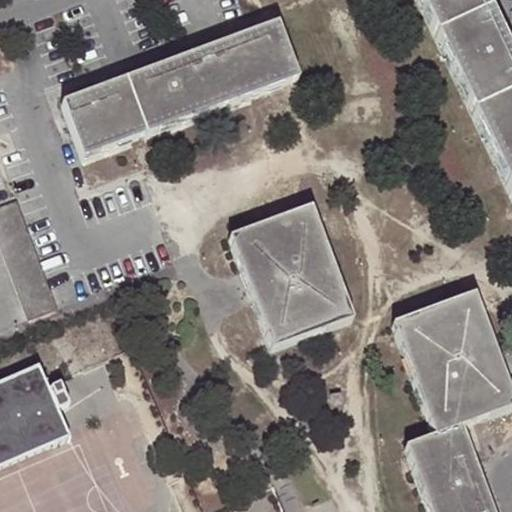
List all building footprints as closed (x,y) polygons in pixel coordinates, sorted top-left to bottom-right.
[(411,0),(511,210),(511,75),(476,0),(411,0)] [(295,84),(275,30),(216,51),(237,105),(295,84)] [(155,135),(237,105),(216,51),(136,81),(155,135)] [(136,81),(60,109),(79,163),(155,135),(136,81)] [(0,210),(0,251),(26,322),(53,311),(13,206),(0,210)] [(350,325),(308,212),(226,243),(268,355),(350,325)] [(422,511),(485,511),(456,433),(511,412),(511,410),(471,300),(388,330),(430,443),(401,454),(422,511)] [(0,471),(65,443),(35,373),(0,388),(0,471)]
